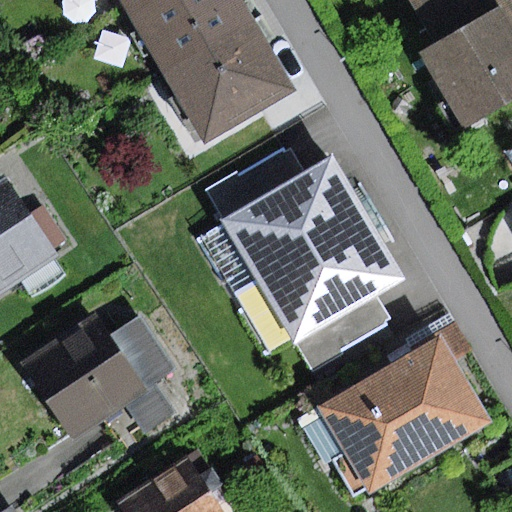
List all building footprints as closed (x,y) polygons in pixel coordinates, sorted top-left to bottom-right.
[(121,0),(126,8),(140,0),(121,0)] [(140,0),(126,8),(163,71),(254,18),(244,0),(140,0)] [(511,0),(407,0),(432,44),(420,52),(464,130),(511,102),(511,0)] [(254,18),(163,71),(206,146),(298,92),(254,18)] [(205,190),(223,219),(303,173),(285,143),(205,190)] [(223,219),(295,343),(375,297),(406,279),(334,155),(303,173),(223,219)] [(0,293),(57,256),(0,170),(0,293)] [(295,343),(223,219),(197,234),(269,359),(295,343)] [(375,297),(295,343),(314,374),(393,328),(375,297)] [(96,316),(22,365),(74,442),(127,407),(157,388),(178,374),(141,317),(110,337),(96,316)] [(442,337),(320,408),(346,452),(332,460),(352,495),(365,488),(369,496),(493,423),(442,337)] [(174,413),(157,388),(127,407),(144,432),(174,413)] [(255,456),(238,467),(253,493),(271,482),(255,456)] [(222,511),(188,458),(119,503),(124,511),(222,511)]
